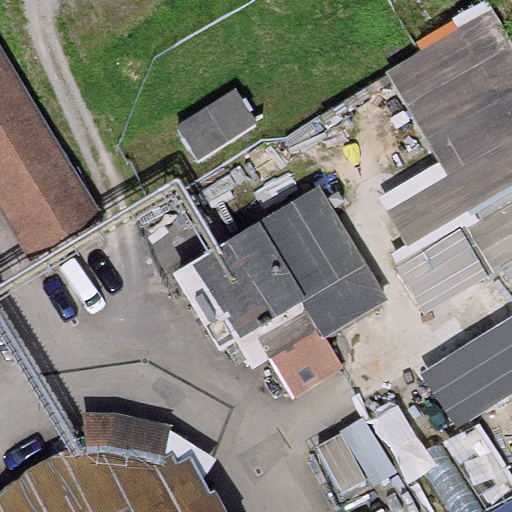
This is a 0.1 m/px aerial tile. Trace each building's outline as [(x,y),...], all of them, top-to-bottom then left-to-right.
[(511,186),(511,48),(491,13),(387,73),(439,162),(378,198),(407,248),(511,186)] [(101,209),(0,42),(0,210),(26,254),(101,209)] [(235,88),(177,125),(198,158),(256,121),(235,88)] [(321,185),(258,222),(321,329),(325,335),(388,297),(321,185)] [(258,222),(175,271),(220,349),(236,340),(253,368),(272,357),(321,329),(258,222)] [(511,392),(511,317),(422,372),(455,427),(511,392)] [(321,329),(272,357),(295,397),(345,369),(325,335),(321,329)] [(170,424),(85,412),(87,453),(54,459),(15,481),(0,497),(0,511),(222,511),(197,482),(162,462),(170,424)]
